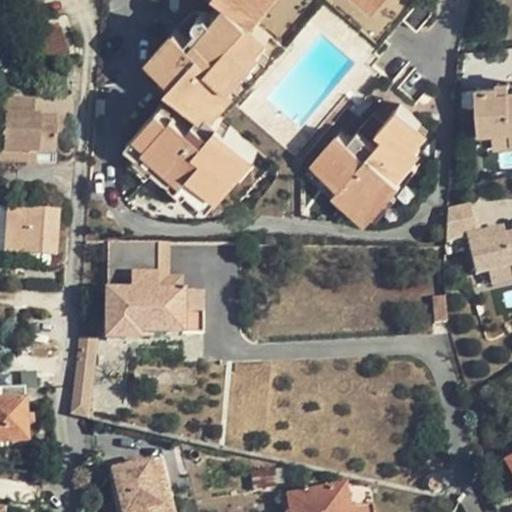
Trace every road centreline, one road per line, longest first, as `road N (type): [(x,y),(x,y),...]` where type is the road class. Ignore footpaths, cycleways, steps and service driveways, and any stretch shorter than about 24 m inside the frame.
road 1 (residential): [(71,511),(61,448),(90,34)]
road 2 (residential): [(478,511),(466,492),(447,378),(432,344),(264,352)]
